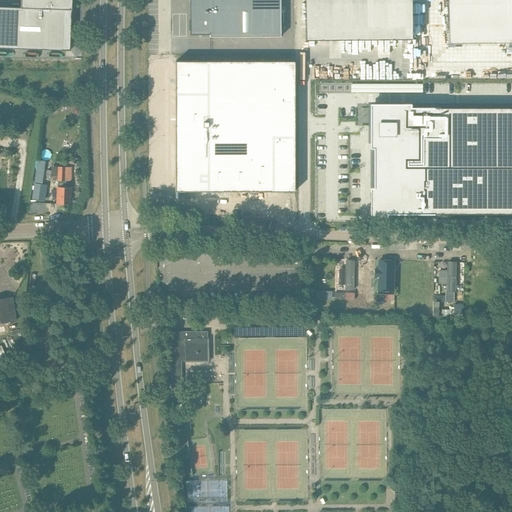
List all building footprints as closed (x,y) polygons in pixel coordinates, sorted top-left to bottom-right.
[(0,6),(0,47),(70,50),(71,10),(72,10),(72,0),(21,0),(21,7),(0,6)] [(190,0),(191,4),(190,4),(190,35),(210,34),(210,37),(280,37),(281,37),(280,0),(190,0)] [(305,0),(305,40),(412,39),(411,0),(305,0)] [(175,179),(175,191),(178,191),(211,191),(295,191),(295,79),(295,61),(175,61),(175,142),(175,179)] [(371,188),(371,217),(384,217),(384,214),(511,213),(511,107),(411,107),(411,104),(371,104),(371,148),(374,148),(374,188),(371,188)] [(57,194),(57,204),(70,204),(71,187),(65,187),(65,181),(71,181),(71,174),(65,174),(66,167),(58,166),(57,194)] [(394,291),(394,260),(379,259),(378,290),(394,291)] [(339,284),(346,284),(345,290),(353,290),(354,260),(346,260),(346,269),(339,269),(339,284)] [(436,264),(436,294),(444,293),(445,264),(436,264)] [(0,322),(16,321),(12,297),(0,298),(0,322)] [(462,315),(463,304),(455,304),(454,315),(462,315)] [(208,341),(207,331),(170,331),(171,361),(171,391),(182,390),(182,361),(208,361),(208,341)] [(187,380),(187,391),(195,391),(195,380),(187,380)] [(410,501),(410,493),(394,493),(394,501),(410,501)]
